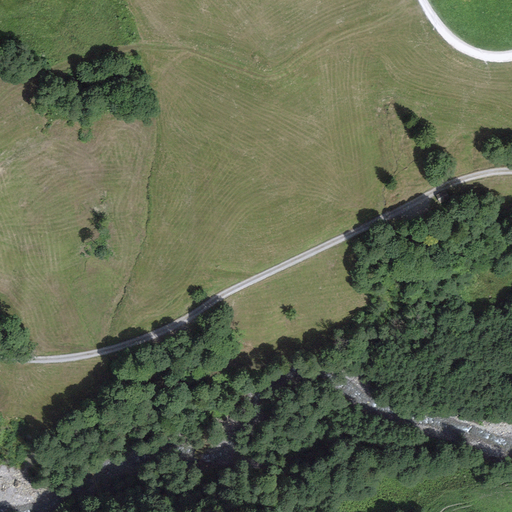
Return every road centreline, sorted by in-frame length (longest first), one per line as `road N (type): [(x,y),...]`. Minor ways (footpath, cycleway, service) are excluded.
road 1 (track): [(0,355),(48,359),(143,337),(441,187),(511,170)]
road 2 (track): [(0,99),(53,67),(129,47),(194,50),(275,75),(340,27),(419,1)]
road 3 (track): [(312,349),(159,381),(95,376),(48,359)]
